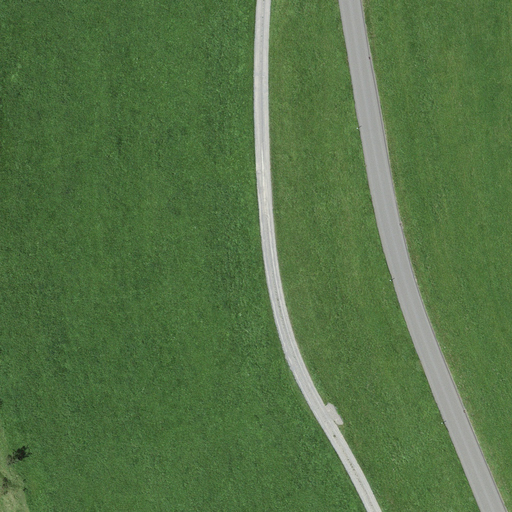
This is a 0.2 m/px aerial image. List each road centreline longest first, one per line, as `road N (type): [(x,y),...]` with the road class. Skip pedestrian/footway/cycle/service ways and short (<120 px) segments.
road 1 (unclassified): [(264,0),(266,204),(279,303),(299,373),(373,511)]
road 2 (tertiary): [(493,511),(418,326),(384,199),(350,0)]
